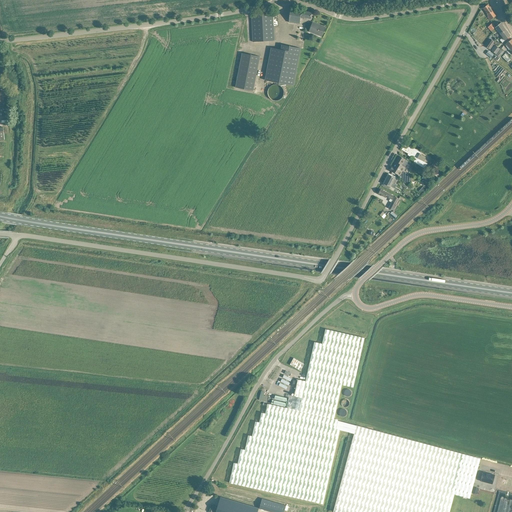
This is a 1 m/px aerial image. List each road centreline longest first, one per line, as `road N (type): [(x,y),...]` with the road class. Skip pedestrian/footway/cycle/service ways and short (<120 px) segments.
road 1 (unclassified): [(18,235),(320,280),(478,0)]
road 2 (secondary): [(0,216),(511,292)]
road 3 (unclassified): [(184,511),(274,359),(341,297),(354,295)]
road 4 (unclassified): [(279,0),(351,18),(478,0)]
road 5 (tertiary): [(354,295),(410,237),(489,222),(508,209)]
road 6 (tertiary): [(511,306),(421,294),(369,308),(354,295)]
road 7 (unclassified): [(0,42),(143,25)]
road 8 (unclassified): [(143,25),(278,0)]
